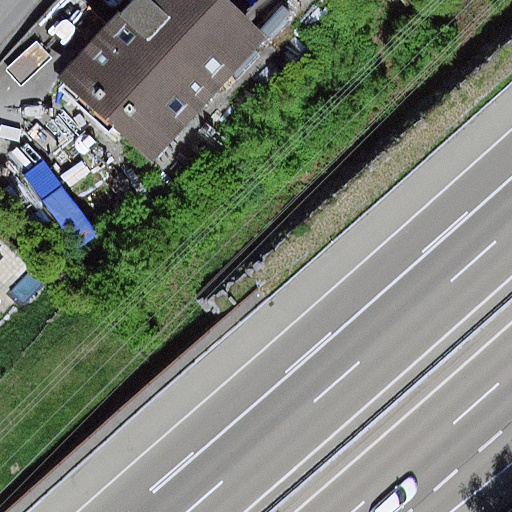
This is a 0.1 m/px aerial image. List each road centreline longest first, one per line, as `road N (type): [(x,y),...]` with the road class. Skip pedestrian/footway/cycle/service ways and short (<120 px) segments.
road 1 (motorway): [(387,312),(168,511)]
road 2 (motorway): [(356,511),(511,375)]
road 3 (motorway): [(511,180),(387,312)]
road 4 (motorway): [(511,200),(387,312)]
